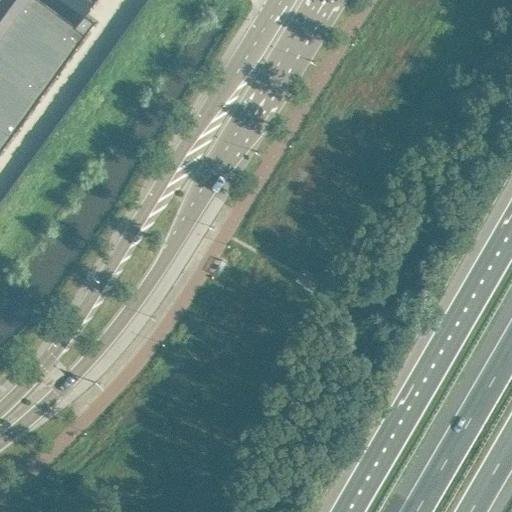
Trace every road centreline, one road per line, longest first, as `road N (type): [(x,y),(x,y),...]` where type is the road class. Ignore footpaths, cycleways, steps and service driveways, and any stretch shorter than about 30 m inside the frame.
road 1 (tertiary): [(0,443),(134,299),(317,0)]
road 2 (tertiary): [(279,0),(46,364),(0,411)]
road 3 (motorway): [(511,229),(349,511)]
road 4 (motorway): [(511,336),(410,511)]
